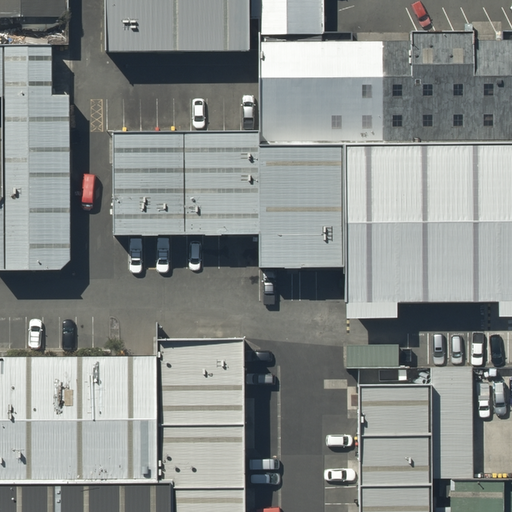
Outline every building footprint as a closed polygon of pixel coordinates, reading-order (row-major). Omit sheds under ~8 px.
[(66,0),(0,0),(0,14),(67,15),(66,0)] [(247,0),(102,0),(103,48),(248,46),(247,0)] [(253,0),(254,30),(322,30),(321,0),(253,0)] [(511,29),(380,30),(378,145),(511,143),(511,29)] [(254,130),(254,143),(378,145),(380,30),(322,30),(254,30),(254,130)] [(70,48),(0,47),(0,89),(3,89),(3,196),(0,200),(0,267),(61,268),(70,257),(70,48)] [(254,130),(112,129),(112,233),(257,231),(257,265),(346,266),(346,301),(511,300),(511,143),(378,145),(254,143),(254,130)] [(157,339),(157,354),(158,479),(172,479),(171,511),(245,511),(244,338),(157,339)] [(398,345),(345,346),(346,365),(396,364),(399,365),(398,345)] [(157,354),(0,355),(0,480),(158,479),(157,354)] [(430,386),(431,480),(472,480),(472,366),(430,366),(430,386)] [(430,386),(355,386),(351,511),(430,511),(431,480),(430,386)] [(171,511),(172,479),(158,479),(0,480),(0,511),(171,511)] [(511,511),(511,483),(450,483),(450,511),(511,511)]
